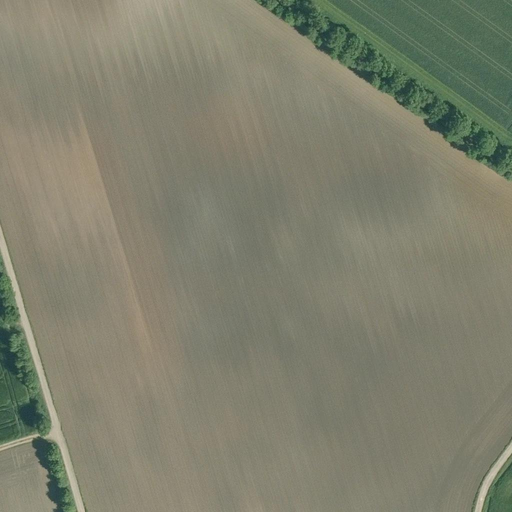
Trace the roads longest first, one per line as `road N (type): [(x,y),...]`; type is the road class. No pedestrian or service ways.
road 1 (track): [(274,0),(511,170)]
road 2 (unknown): [(0,262),(74,511)]
